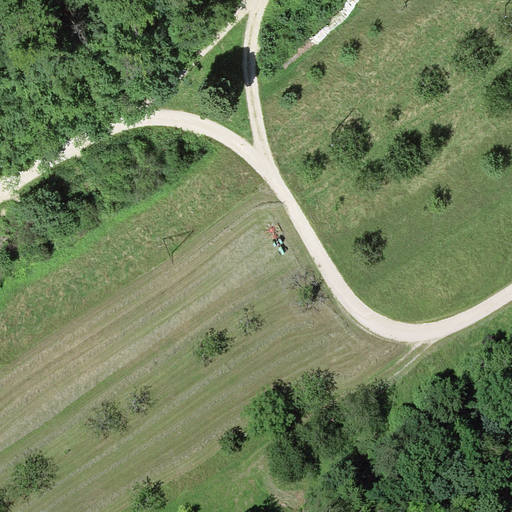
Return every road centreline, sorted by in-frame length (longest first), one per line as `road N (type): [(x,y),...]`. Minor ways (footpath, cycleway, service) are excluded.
road 1 (track): [(511,288),(436,329),(382,325),(347,298),(264,163)]
road 2 (track): [(418,332),(405,358),(288,437),(256,471)]
road 3 (track): [(123,115),(251,0)]
road 4 (track): [(259,0),(252,74),(264,163)]
road 5 (track): [(123,115),(200,122),(264,163)]
road 6 (track): [(0,188),(123,115)]
